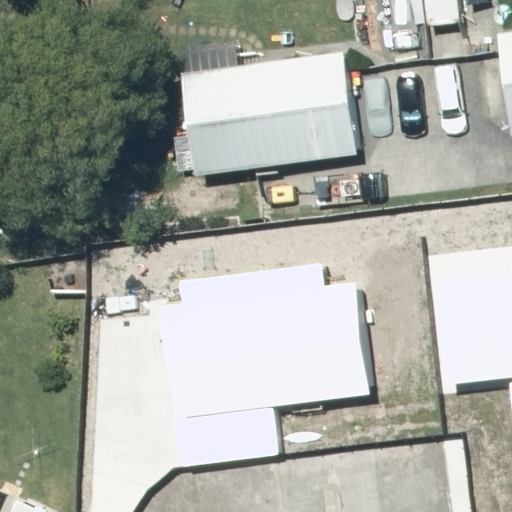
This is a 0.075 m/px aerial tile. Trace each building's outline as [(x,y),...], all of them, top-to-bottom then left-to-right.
[(430,12),(381,18),(386,53),(434,47),(430,12)] [(349,56),(190,78),(204,180),(363,158),(349,56)] [(73,249),(44,250),(44,280),(74,279),(73,249)] [(43,271),(43,255),(28,255),(29,271),(43,271)] [(511,511),(511,409),(447,417),(459,511),(511,511)]
